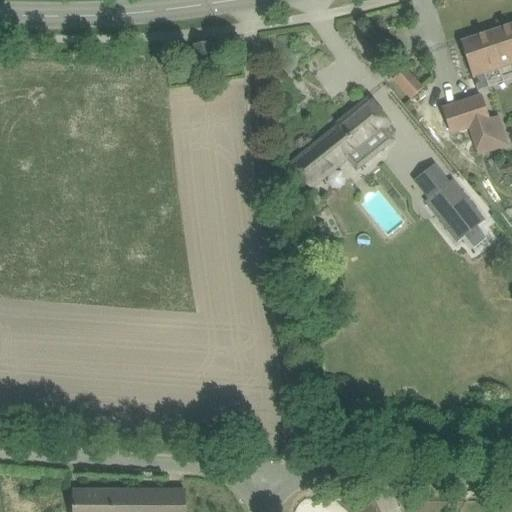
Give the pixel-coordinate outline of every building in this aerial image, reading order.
[(511,25),(509,26),(462,42),(468,61),(474,78),(511,65),(511,25)] [(193,45),(196,62),(212,59),(209,42),(193,45)] [(393,80),(411,99),(422,89),(404,69),(393,80)] [(441,109),(451,137),(468,130),(478,157),(510,145),(499,115),(489,119),(480,95),(441,109)] [(394,142),(384,130),(390,125),(369,98),(337,123),(338,126),(290,164),(311,190),(326,177),(348,159),(358,171),(394,142)] [(424,203),(458,245),(487,221),(453,179),(424,203)] [(184,511),(185,490),(74,490),(74,510),(74,511),(184,511)]
